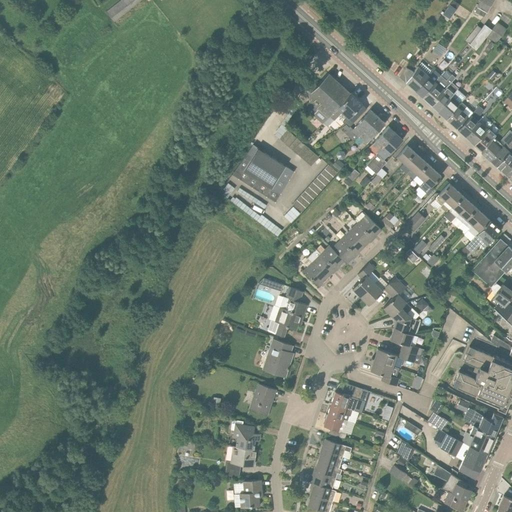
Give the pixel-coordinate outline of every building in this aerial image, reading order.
[(121,0),(107,12),(114,22),(141,0),(121,0)] [(491,6),(479,0),(476,7),(477,8),(475,12),(483,17),(486,12),(487,13),(491,6)] [(450,4),(443,14),(450,18),(456,9),(450,4)] [(497,23),(488,36),(496,42),(505,29),(497,23)] [(470,43),(481,29),(477,26),(466,40),(470,43)] [(481,29),(470,43),(474,46),(485,32),(481,29)] [(491,42),(483,51),(487,54),(494,45),(491,42)] [(441,56),(446,49),(438,43),(433,51),(441,56)] [(444,56),(451,61),(458,52),(451,47),(449,51),(449,50),(444,56)] [(427,75),(428,75),(418,66),(413,73),(406,67),(405,69),(399,77),(406,83),(415,92),(428,75),(427,75)] [(415,92),(422,97),(440,75),(441,75),(436,71),(438,70),(434,66),(428,75),(427,75),(428,75),(415,92)] [(422,97),(432,106),(452,81),(454,77),(445,69),(441,75),(440,75),(422,97)] [(497,74),(493,70),(487,76),(492,80),(497,74)] [(328,74),(321,81),(317,86),(312,81),(301,94),(328,118),(330,116),(350,94),(328,74)] [(456,85),(452,81),(432,106),(438,112),(452,96),(449,93),(456,85)] [(452,96),(438,112),(446,120),(461,102),(466,97),(457,89),(452,96)] [(358,118),(357,117),(353,113),(362,103),(358,100),(359,100),(355,96),(351,93),(350,94),(330,116),(334,120),(341,113),(347,118),(343,122),(346,124),(349,127),(358,118)] [(473,113),(461,102),(446,120),(456,128),(463,121),(467,116),(469,117),(473,113)] [(458,130),(465,136),(478,121),(477,120),(484,111),(483,110),(479,106),(473,113),(469,117),(458,130)] [(370,110),(352,130),(349,127),(346,124),(341,128),(355,140),(358,138),(378,117),(370,110)] [(366,144),(378,131),(385,123),(378,117),(358,138),(355,140),(359,145),(363,141),(366,144)] [(465,136),(474,145),(487,130),(478,121),(465,136)] [(370,146),(377,153),(396,133),(388,126),(370,146)] [(474,145),(482,152),(494,138),(496,135),(489,128),(487,130),(474,145)] [(292,134),(287,130),(280,139),(284,143),(292,134)] [(509,151),(511,147),(511,131),(510,130),(499,142),(494,138),(482,152),(497,165),(509,151)] [(367,165),(376,173),(386,163),(384,160),(403,139),(396,133),(377,153),(367,165)] [(296,137),(292,134),(284,143),(289,146),(296,137)] [(296,137),(289,146),(293,150),(301,141),(296,137)] [(297,154),(305,145),(301,141),(293,150),(297,154)] [(294,171),(252,145),(232,174),(275,201),(294,171)] [(310,149),(305,145),(297,154),(302,158),(310,149)] [(414,151),(407,145),(400,152),(397,156),(404,162),(414,151)] [(310,149),(302,158),(306,162),(314,153),(310,149)] [(404,162),(410,168),(420,157),(414,151),(404,162)] [(509,176),(509,177),(511,173),(511,153),(509,151),(497,165),(502,170),(504,172),(509,176)] [(318,157),(314,153),(306,162),(311,166),(318,157)] [(427,163),(420,157),(410,168),(417,175),(427,163)] [(339,170),(344,165),(337,159),(332,165),(333,166),(339,170)] [(420,185),(434,170),(427,163),(417,175),(413,179),(420,185)] [(328,164),(324,169),(333,177),(337,172),(328,164)] [(324,169),(321,173),(329,181),(333,177),(324,169)] [(353,180),(359,173),(355,169),(348,176),(353,180)] [(441,176),(434,170),(420,185),(418,186),(426,193),(430,187),(441,176)] [(325,186),(329,181),(321,173),(317,178),(325,186)] [(375,185),(381,178),(377,174),(371,182),(375,185)] [(317,178),(313,182),(321,190),(325,186),(317,178)] [(352,181),(347,178),(344,183),(348,186),(352,181)] [(309,186),(318,194),(321,190),(313,182),(309,186)] [(441,206),(443,203),(456,189),(449,183),(439,194),(439,195),(434,199),(441,206)] [(314,199),(318,194),(309,186),(305,191),(314,199)] [(450,209),(462,195),(456,189),(443,203),(450,209)] [(310,203),(314,199),(305,191),(301,195),(310,203)] [(301,195),(297,199),(306,207),(310,203),(301,195)] [(456,216),(469,201),(462,195),(450,209),(456,216)] [(302,212),(306,207),(297,199),(293,204),(302,212)] [(469,201),(456,216),(463,222),(476,207),(469,201)] [(476,207),(463,222),(470,228),(482,213),(476,207)] [(335,208),(331,212),(337,218),(341,213),(335,208)] [(418,212),(406,225),(413,231),(425,218),(418,212)] [(390,221),(394,217),(389,213),(386,217),(390,221)] [(475,236),(489,220),(482,213),(470,228),(472,230),(470,232),(475,236)] [(357,223),(373,238),(381,229),(366,214),(357,223)] [(394,216),(394,217),(390,221),(394,225),(398,220),(394,216)] [(500,229),(489,220),(475,236),(460,252),(466,257),(479,243),(483,247),(486,244),(487,243),(500,229)] [(364,247),(373,238),(357,223),(349,231),(364,247)] [(364,247),(349,231),(340,240),(355,255),(364,247)] [(432,251),(444,238),(440,235),(428,248),(432,251)] [(511,248),(500,238),(471,270),(490,287),(505,271),(506,271),(511,264),(511,248)] [(427,244),(422,239),(414,248),(419,253),(427,244)] [(355,255),(340,240),(332,248),(329,245),(344,261),(347,264),(355,255)] [(320,254),(335,269),(344,261),(329,245),(320,253),(320,254)] [(320,254),(320,253),(316,249),(307,257),(312,262),(311,262),(327,278),(335,269),(320,254)] [(434,255),(427,262),(432,266),(438,259),(434,255)] [(355,257),(349,263),(354,267),(359,261),(355,257)] [(311,262),(303,271),(311,279),(318,286),(327,278),(311,262)] [(369,263),(357,274),(362,279),(352,288),(360,296),(374,282),(367,276),(374,269),(369,263)] [(443,270),(438,266),(434,270),(439,274),(443,270)] [(395,277),(384,288),(389,293),(400,283),(395,277)] [(272,288),(274,281),(263,278),(258,283),(272,288)] [(369,305),(383,291),(374,282),(360,296),(369,305)] [(400,283),(389,294),(393,297),(383,307),(392,316),(395,313),(402,305),(402,306),(406,302),(399,295),(406,288),(400,283)] [(507,312),(511,307),(507,303),(510,298),(510,297),(511,296),(511,294),(511,291),(502,284),(490,301),(496,305),(493,309),(501,317),(506,311),(507,312)] [(303,291),(289,286),(286,297),(283,296),(279,306),(280,307),(275,321),(271,320),(267,330),(284,336),(287,327),(296,330),(297,324),(299,320),(306,322),(302,320),(303,314),(307,304),(299,302),(303,291)] [(439,289),(434,295),(440,301),(446,295),(439,289)] [(406,302),(395,313),(392,316),(396,320),(393,328),(412,335),(413,334),(417,333),(421,321),(411,318),(407,314),(409,312),(403,306),(407,303),(406,302)] [(506,311),(501,317),(502,317),(511,327),(511,307),(507,312),(506,311)] [(511,327),(502,317),(499,324),(511,334),(511,335),(510,340),(511,340),(511,327)] [(393,328),(390,339),(402,344),(401,350),(421,357),(421,356),(423,350),(424,349),(409,345),(412,335),(393,328)] [(511,355),(511,346),(493,335),(490,342),(509,354),(511,355)] [(263,368),(275,373),(285,376),(286,372),(287,370),(288,370),(288,369),(289,368),(288,367),(292,353),(290,352),(292,345),(272,338),(263,368)] [(511,380),(511,362),(492,354),(492,355),(473,347),(470,354),(466,352),(463,361),(477,367),(473,377),(458,371),(455,380),(459,381),(456,388),(475,395),(475,396),(497,406),(499,402),(507,406),(511,393),(511,388),(509,388),(511,380)] [(374,360),(392,366),(396,354),(378,348),(374,360)] [(401,350),(398,357),(419,364),(421,357),(401,350)] [(430,353),(423,350),(421,356),(428,358),(430,353)] [(383,375),(381,380),(396,386),(399,378),(389,375),(392,366),(374,360),(370,370),(383,375)] [(399,376),(402,366),(396,364),(393,374),(399,376)] [(273,388),(250,380),(247,388),(255,391),(249,409),(257,412),(266,415),(271,400),(274,401),(272,400),(273,394),(271,394),(273,388)] [(361,413),(365,401),(358,399),(352,397),(356,386),(341,381),(337,392),(335,391),(331,403),(346,408),(352,410),(361,413)] [(362,388),(356,386),(352,397),(358,399),(362,388)] [(362,388),(358,399),(365,401),(369,391),(362,388)] [(435,412),(440,404),(440,403),(442,398),(437,396),(436,396),(435,396),(435,398),(434,397),(429,409),(431,411),(433,410),(435,412)] [(460,399),(457,408),(466,412),(469,403),(460,399)] [(327,414),(347,421),(348,416),(349,416),(352,410),(346,408),(331,403),(327,414)] [(426,420),(441,430),(445,425),(440,421),(442,418),(432,411),(426,420)] [(494,435),(502,416),(493,412),(489,420),(476,411),(471,418),(471,419),(470,423),(473,425),(477,428),(494,435)] [(329,434),(344,440),(347,433),(343,432),(347,421),(327,414),(323,425),(331,428),(329,434)] [(249,426),(242,425),(243,421),(234,420),(232,421),(231,429),(234,430),(233,437),(237,438),(236,446),(236,447),(255,449),(253,449),(255,440),(259,441),(260,434),(249,432),(249,426)] [(407,421),(403,426),(416,435),(420,429),(407,421)] [(473,435),(468,446),(486,453),(487,452),(486,452),(494,435),(477,428),(473,425),(469,433),(473,435)] [(384,433),(376,430),(374,436),(382,438),(384,433)] [(456,456),(463,442),(446,434),(440,448),(456,456)] [(325,439),(322,450),(342,456),(346,445),(325,439)] [(395,453),(407,462),(414,448),(402,439),(395,453)] [(236,447),(236,446),(233,446),(231,461),(228,460),(225,476),(239,475),(241,463),(253,465),(255,449),(236,447)] [(486,453),(468,446),(462,462),(459,471),(475,479),(479,470),(480,470),(480,469),(482,464),(484,465),(486,460),(484,459),(486,454),(487,454),(486,453)] [(339,467),(342,456),(322,450),(318,461),(339,467)] [(318,461),(314,472),(335,478),(339,467),(318,461)] [(389,472),(402,481),(409,484),(413,487),(417,480),(413,477),(412,478),(409,477),(409,476),(406,474),(407,473),(402,471),(394,465),(389,472)] [(331,489),(332,489),(335,478),(314,472),(311,483),(315,484),(331,489)] [(440,488),(448,492),(466,500),(471,489),(466,487),(468,483),(450,472),(440,488)] [(261,479),(242,481),(243,493),(239,493),(241,507),(250,506),(260,505),(258,491),(259,491),(260,491),(261,490),(261,489),(261,488),(262,488),(261,479)] [(315,484),(311,495),(332,502),(336,490),(332,489),(331,489),(315,484)] [(466,500),(448,492),(443,503),(461,511),(466,500)] [(328,511),(332,502),(311,495),(308,506),(326,511),(328,511)] [(498,507),(509,511),(510,511),(511,508),(511,498),(503,495),(498,507)]
